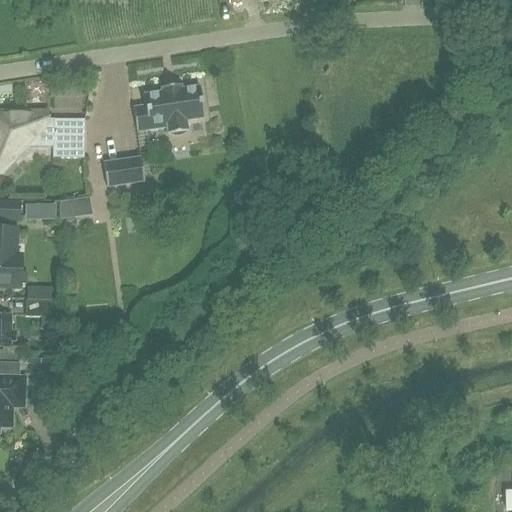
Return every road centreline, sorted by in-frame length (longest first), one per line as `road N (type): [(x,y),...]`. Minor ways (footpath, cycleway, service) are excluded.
road 1 (residential): [(0,74),(344,22),(511,21)]
road 2 (tertiary): [(145,470),(290,349),(378,312),(511,279)]
road 3 (residential): [(155,359),(0,505)]
